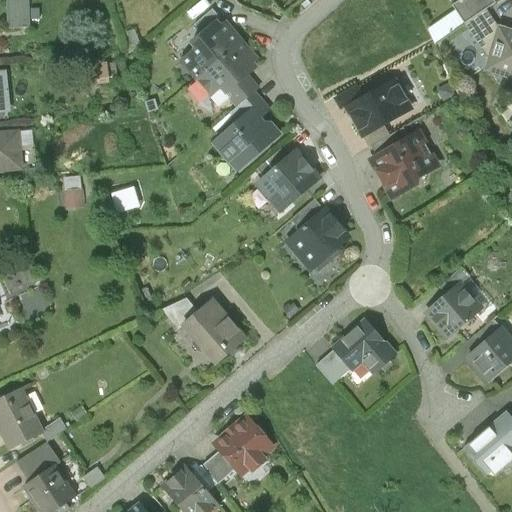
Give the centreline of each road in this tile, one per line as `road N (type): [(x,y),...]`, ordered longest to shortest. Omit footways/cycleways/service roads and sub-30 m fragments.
road 1 (residential): [(371,279),(84,511)]
road 2 (residential): [(323,0),(285,47),(286,71),(335,149),(376,239),(371,279)]
road 3 (residential): [(371,279),(429,375),(430,428)]
